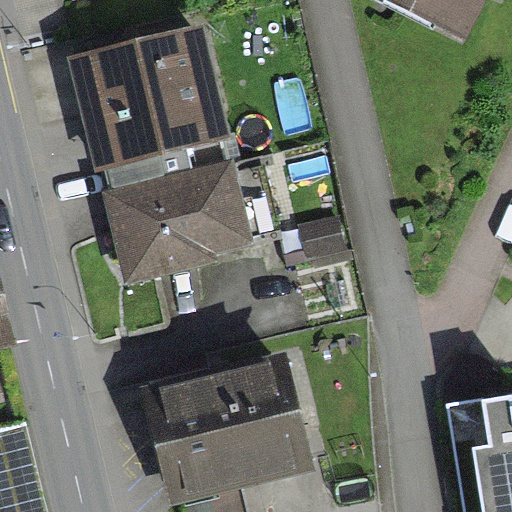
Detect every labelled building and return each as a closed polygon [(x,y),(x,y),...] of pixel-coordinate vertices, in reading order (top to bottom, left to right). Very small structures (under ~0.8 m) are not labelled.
[(379,0),(463,40),(482,0),(379,0)] [(196,36),(80,62),(129,273),(245,246),(196,36)] [(0,311),(0,348),(9,346),(0,311)] [(285,363),(155,393),(178,490),(307,460),(285,363)] [(511,511),(511,398),(451,408),(468,511),(511,511)]
